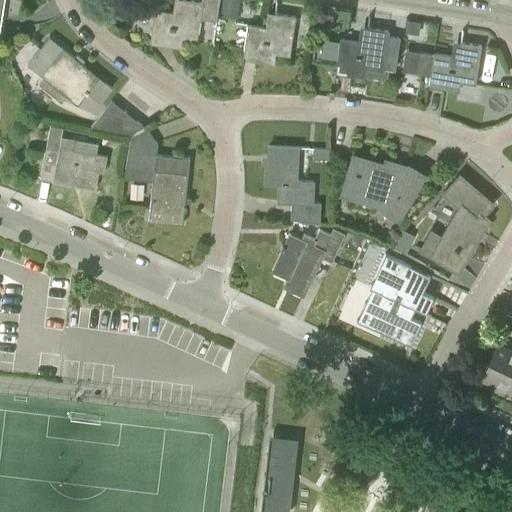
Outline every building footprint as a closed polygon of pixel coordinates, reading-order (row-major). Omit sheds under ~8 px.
[(151,33),(150,42),(181,47),(182,38),(197,40),(200,18),(216,20),(219,0),(201,0),(202,2),(191,0),(181,0),(180,13),(154,10),(151,33)] [(238,17),(240,0),(222,0),(220,16),(238,17)] [(244,48),(242,56),(273,61),(275,52),(290,55),(296,16),(274,13),(272,28),(248,24),(244,48)] [(421,21),(407,19),(405,32),(418,34),(421,21)] [(338,58),(336,71),(366,76),(368,67),(382,69),(388,30),(368,27),(365,43),(341,39),(340,40),(338,58)] [(61,48),(49,39),(50,38),(49,37),(27,65),(43,78),(39,82),(61,100),(65,95),(77,105),(87,92),(99,102),(111,87),(110,86),(110,87),(98,78),(99,77),(98,76),(98,77),(62,48),(63,48),(62,47),(61,48)] [(338,58),(340,40),(320,37),(317,54),(338,58)] [(475,83),(481,45),(460,42),(458,57),(419,51),(415,72),(429,75),(428,85),(459,90),(460,81),(475,83)] [(125,133),(143,124),(112,100),(91,126),(125,133)] [(50,126),(40,177),(96,188),(99,172),(103,173),(107,155),(97,153),(99,144),(61,137),(63,128),(50,126)] [(131,136),(123,177),(153,181),(148,220),(182,224),(190,159),(157,155),(156,154),(157,143),(147,128),(131,136)] [(266,162),(265,183),(279,183),(278,202),(292,202),(291,219),(320,223),(321,204),(312,203),(313,181),(296,180),(298,147),(269,146),(268,162),(266,162)] [(353,155),(341,194),(384,207),(382,209),(399,218),(424,175),(408,166),(405,171),(353,155)] [(451,225),(433,254),(457,269),(487,220),(481,215),(490,203),(459,177),(446,193),(467,210),(457,227),(451,225)] [(437,215),(433,205),(422,209),(426,219),(437,215)] [(289,234),(272,270),(295,280),(291,289),(303,295),(325,250),(335,255),(345,234),(334,229),(331,234),(320,229),(315,239),(304,234),(301,239),(289,234)] [(356,234),(353,241),(362,244),(365,238),(356,234)] [(356,319),(411,344),(421,322),(397,311),(402,301),(426,312),(433,296),(416,289),(424,271),(380,250),(364,284),(390,296),(385,306),(366,297),(356,319)] [(511,328),(511,320),(505,317),(497,335),(507,340),(511,328)] [(495,353),(483,378),(511,390),(511,352),(507,350),(504,357),(495,353)] [(265,500),(279,502),(285,451),(270,450),(268,470),(263,470),(262,480),(267,480),(265,500)]
